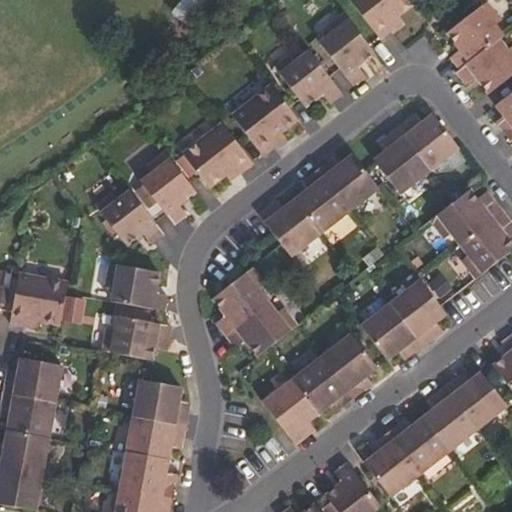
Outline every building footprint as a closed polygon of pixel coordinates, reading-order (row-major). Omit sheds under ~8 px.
[(189,0),(175,18),(192,33),(218,0),(189,0)] [(416,3),(413,0),(349,0),(381,40),(393,29),(392,27),(402,19),(400,16),(416,3)] [(471,15),(455,27),(447,33),(460,50),(450,57),(460,69),(500,39),(504,36),(495,25),(501,19),(488,1),(471,15)] [(376,54),(344,13),(325,28),(331,34),(319,43),(353,87),(367,76),(361,69),(359,67),(376,54)] [(392,27),(393,29),(404,22),(402,19),(392,27)] [(500,39),(460,69),(456,73),(466,86),(471,82),(472,79),(480,79),(482,80),(478,80),(490,95),(511,77),(511,46),(508,49),(500,39)] [(343,94),(309,51),(298,60),(293,53),(275,67),(280,74),(306,108),(323,95),(330,104),(343,94)] [(274,143),(284,135),(282,132),(299,119),(271,85),(232,115),(263,156),(277,146),(274,143)] [(511,139),(511,92),(495,105),(504,116),(499,119),(505,126),(501,128),(510,141),(511,139)] [(397,129),(430,172),(460,148),(433,114),(423,122),(419,118),(413,123),(409,120),(397,129)] [(417,114),(409,120),(413,123),(419,118),(417,114)] [(505,126),(499,119),(496,122),(501,128),(505,126)] [(253,163),(222,124),(183,154),(209,188),(226,176),(228,179),(239,170),(241,173),(253,163)] [(401,195),(430,172),(397,129),(385,139),(388,143),(381,148),(384,153),(374,161),(401,195)] [(287,138),(284,135),(274,143),(277,146),(287,138)] [(378,144),(381,148),(388,143),(385,139),(378,144)] [(181,205),(196,193),(164,151),(146,166),(152,173),(141,183),(168,217),(174,225),(188,214),(181,205)] [(317,170),(350,212),(380,189),(353,154),(343,162),(339,158),(332,163),(330,160),(317,170)] [(334,156),(330,160),(332,163),(339,158),(337,154),(334,156)] [(239,170),(228,179),(230,181),(241,173),(239,170)] [(294,200),(321,234),(350,212),(317,170),(305,179),(308,182),(300,188),(304,193),(294,200)] [(298,185),(300,188),(308,182),(305,179),(300,183),(298,185)] [(453,202),(430,221),(444,239),(451,234),(459,245),(503,211),(493,198),(484,205),(471,189),(453,202)] [(152,245),(165,235),(130,190),(120,199),(114,190),(95,206),(101,213),(127,247),(143,234),(152,245)] [(281,245),(291,257),(321,234),(294,200),(285,208),(281,203),(274,209),(272,205),(259,215),(281,245)] [(276,202),(272,205),(274,209),(281,203),(279,200),(276,202)] [(461,261),(475,279),(511,250),(511,241),(503,231),(511,224),(511,223),(503,211),(459,245),(468,255),(461,261)] [(112,302),(165,311),(168,295),(157,294),(159,272),(117,265),(110,264),(106,287),(115,289),(112,302)] [(225,335),(269,301),(260,290),(266,284),(253,267),(212,299),(226,315),(216,323),(225,335)] [(40,322),(60,325),(66,293),(68,281),(19,273),(12,314),(10,323),(26,326),(27,323),(40,325),(40,322)] [(420,280),(391,303),(423,345),(435,335),(433,332),(440,326),(437,322),(447,314),(440,306),(420,280)] [(66,299),(65,326),(83,326),(85,300),(66,299)] [(278,313),(269,301),(225,335),(235,347),(245,339),(257,357),(268,349),(297,326),(298,325),(285,308),(278,313)] [(391,303),(361,327),(388,360),(398,352),(401,356),(409,351),(411,354),(423,345),(391,303)] [(103,351),(105,352),(153,361),(155,350),(167,352),(172,325),(160,324),(118,316),(116,330),(107,329),(103,351)] [(433,332),(435,335),(443,330),(440,326),(433,332)] [(351,334),(321,357),(354,399),(366,389),(364,386),(371,380),(368,377),(378,368),(351,334)] [(511,390),(511,335),(502,344),(509,353),(492,366),(511,390)] [(409,351),(401,356),(404,360),(411,354),(409,351)] [(321,357),(292,380),(319,414),(330,406),(332,411),(340,405),(342,408),(354,399),(321,357)] [(4,392),(57,403),(63,365),(21,358),(18,371),(12,370),(11,379),(7,378),(4,392)] [(445,387),(479,430),(508,406),(481,372),(471,380),(467,375),(460,381),(458,378),(445,387)] [(460,381),(467,375),(465,372),(458,378),(460,381)] [(133,416),(186,426),(189,411),(184,410),(186,401),(181,400),(183,387),(140,380),(133,416)] [(319,414),(292,380),(263,403),(295,444),(308,434),(306,431),(313,426),(309,421),(319,414)] [(373,384),(371,380),(364,386),(366,389),(373,384)] [(449,453),(479,430),(445,387),(434,397),(436,400),(429,406),(433,410),(423,418),(449,453)] [(8,430),(50,438),(57,403),(4,392),(2,408),(6,409),(4,418),(10,419),(8,430)] [(436,400),(434,397),(426,402),(429,406),(436,400)] [(340,405),(332,411),(334,413),(342,408),(340,405)] [(127,452),(169,460),(169,459),(171,449),(177,449),(179,441),(183,442),(186,426),(133,416),(127,452)] [(403,426),(410,421),(407,417),(400,423),(403,426)] [(421,475),(449,453),(423,418),(414,425),(410,421),(403,426),(400,423),(388,433),(421,475)] [(306,431),(308,434),(315,429),(313,426),(306,431)] [(0,466),(44,475),(50,438),(8,430),(7,430),(5,443),(0,442),(0,466)] [(392,498),(421,475),(388,433),(387,433),(375,442),(378,446),(371,452),(375,456),(364,464),(392,498)] [(378,446),(375,442),(369,448),(371,452),(378,446)] [(120,488),(173,498),(176,483),(171,482),(173,473),(167,473),(169,460),(127,452),(120,488)] [(374,511),(381,507),(347,463),(334,473),(342,483),(325,496),(337,511),(374,511)] [(0,505),(37,511),(44,475),(0,466),(0,505)] [(167,511),(170,511),(173,498),(120,488),(115,511),(165,511),(166,511),(167,511)]
